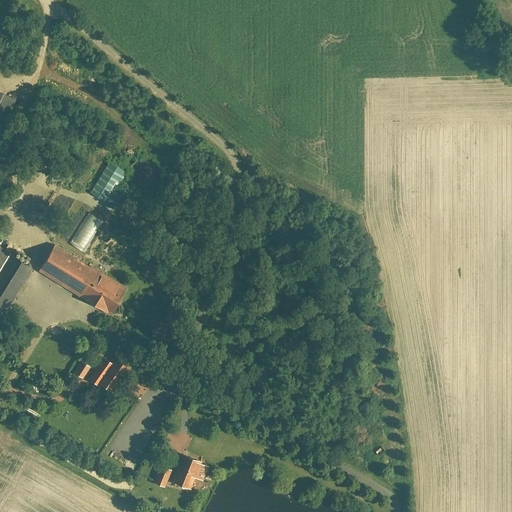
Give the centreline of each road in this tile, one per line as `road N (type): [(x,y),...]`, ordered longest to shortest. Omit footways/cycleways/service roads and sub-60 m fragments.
road 1 (track): [(394,511),(387,493),(175,371),(210,294),(234,193)]
road 2 (track): [(45,0),(225,147),(236,166),(234,193)]
road 3 (track): [(377,511),(241,445)]
